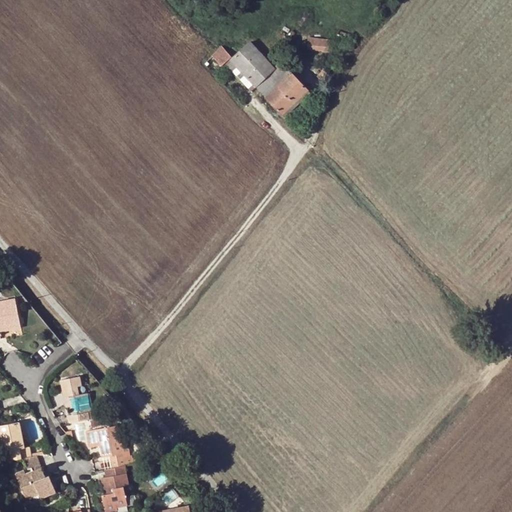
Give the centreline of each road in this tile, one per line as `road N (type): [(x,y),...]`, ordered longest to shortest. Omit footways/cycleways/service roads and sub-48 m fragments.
road 1 (unknown): [(121,384),(291,166),(294,148),(256,106)]
road 2 (unclassified): [(236,511),(80,335)]
road 3 (residential): [(80,335),(27,381),(78,481)]
road 4 (unclassified): [(80,335),(0,238)]
